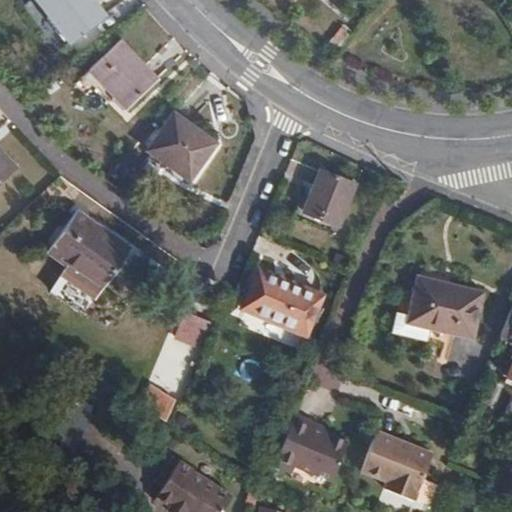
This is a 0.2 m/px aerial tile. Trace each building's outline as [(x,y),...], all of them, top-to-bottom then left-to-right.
[(91,0),(36,0),(67,39),(101,13),(91,0)] [(119,37),(72,80),(86,94),(100,80),(125,106),(155,76),(119,37)] [(174,109),(147,144),(185,176),(213,140),(174,109)] [(0,146),(0,183),(18,167),(0,146)] [(358,173),(324,160),(319,175),(309,171),(295,206),(338,223),(358,173)] [(49,246),(70,261),(73,257),(105,281),(130,245),(78,207),(49,246)] [(325,288),(260,263),(244,304),(309,329),(325,288)] [(476,287),(411,271),(405,303),(396,301),(392,326),(447,338),(448,327),(467,332),(476,287)] [(496,332),(511,338),(511,299),(510,298),(496,332)] [(295,411),(274,463),(291,471),(294,464),(331,482),(348,440),(311,424),(313,419),(295,411)] [(376,431),(360,469),(386,479),(383,486),(412,499),(431,452),(391,435),(391,437),(376,431)] [(199,464),(177,449),(159,476),(164,480),(156,492),(169,501),(167,503),(179,511),(220,511),(234,492),(197,466),(199,464)] [(299,511),(260,502),(257,511),(299,511)]
